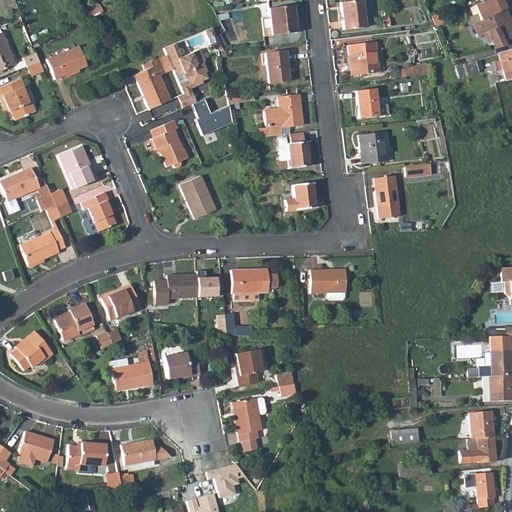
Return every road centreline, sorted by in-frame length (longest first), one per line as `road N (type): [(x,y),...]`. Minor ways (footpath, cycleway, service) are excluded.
road 1 (residential): [(314,0),(341,219),(335,235),(320,244),(152,248)]
road 2 (residential): [(152,248),(113,141),(95,124),(72,123),(0,151)]
road 3 (residential): [(0,388),(84,414),(177,411),(197,426)]
road 4 (residential): [(152,248),(80,271),(0,323)]
